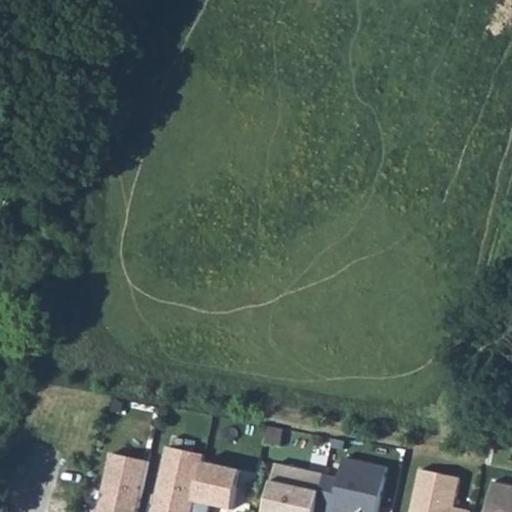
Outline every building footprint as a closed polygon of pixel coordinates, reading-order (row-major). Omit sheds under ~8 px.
[(167,448),(153,511),(194,511),(196,503),(205,462),(206,457),(167,448)] [(139,511),(151,461),(110,453),(96,511),(139,511)] [(341,479),(326,475),(317,511),(378,511),(388,467),(345,458),(341,479)] [(243,470),(205,462),(196,503),(237,511),(243,470)] [(278,465),(267,511),(317,511),(326,475),(278,465)] [(462,475),(422,466),(411,511),(471,511),(472,508),(456,504),(462,475)] [(511,511),(511,486),(493,483),(487,511),(511,511)]
